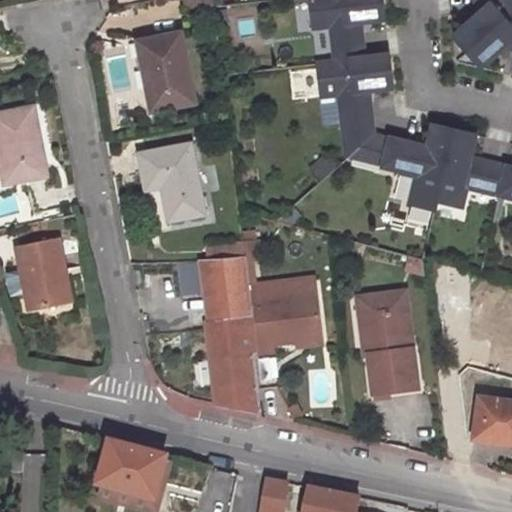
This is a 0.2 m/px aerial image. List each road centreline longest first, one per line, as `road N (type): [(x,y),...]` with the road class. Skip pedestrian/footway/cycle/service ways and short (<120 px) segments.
road 1 (residential): [(62,19),(131,372),(123,416)]
road 2 (unclassified): [(123,416),(511,502)]
road 3 (residential): [(413,0),(424,76),(458,98),(511,111)]
road 4 (unclassified): [(0,392),(123,416)]
